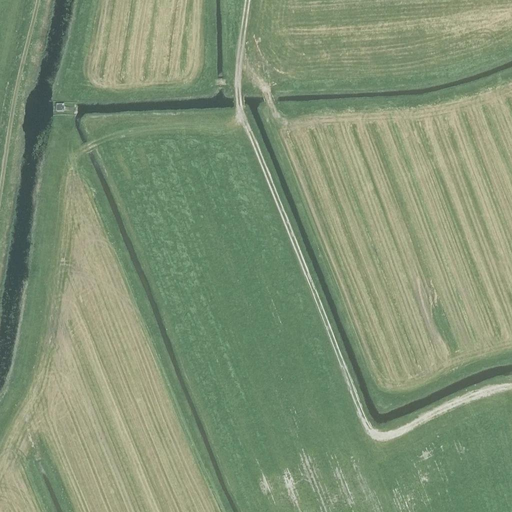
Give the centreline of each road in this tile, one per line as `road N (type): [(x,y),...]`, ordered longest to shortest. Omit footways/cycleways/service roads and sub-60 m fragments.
road 1 (track): [(511,387),(473,395),(388,436),(370,432),(240,113),(248,0)]
road 2 (track): [(71,154),(106,136),(240,113)]
